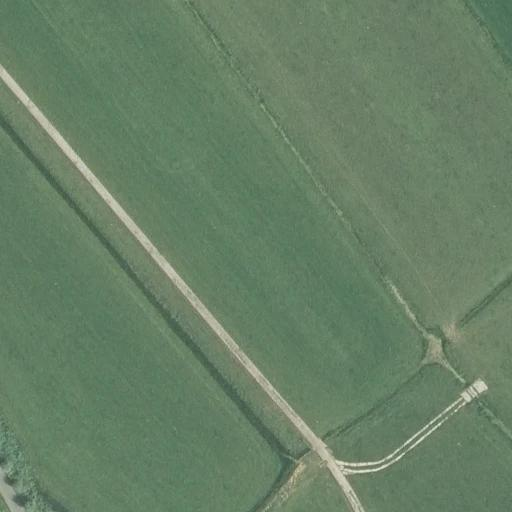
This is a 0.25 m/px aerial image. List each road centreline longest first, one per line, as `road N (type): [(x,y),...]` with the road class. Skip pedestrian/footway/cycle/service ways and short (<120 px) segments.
road 1 (track): [(359,511),(310,437),(0,69)]
road 2 (track): [(332,465),(385,462),(511,361)]
